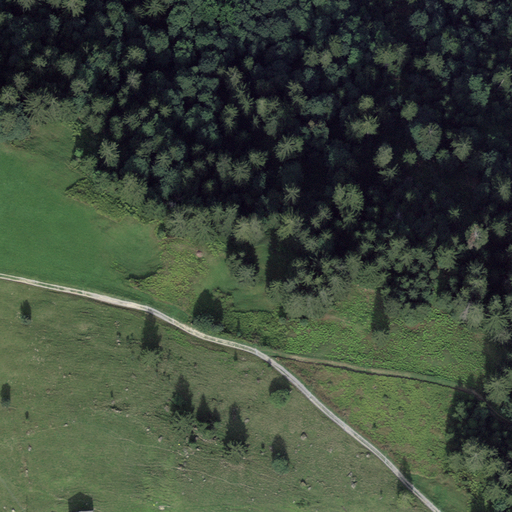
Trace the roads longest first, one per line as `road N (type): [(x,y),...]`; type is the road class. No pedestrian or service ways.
road 1 (track): [(0,275),(133,304),(256,351),(438,511)]
road 2 (track): [(256,351),(460,386),(511,424)]
